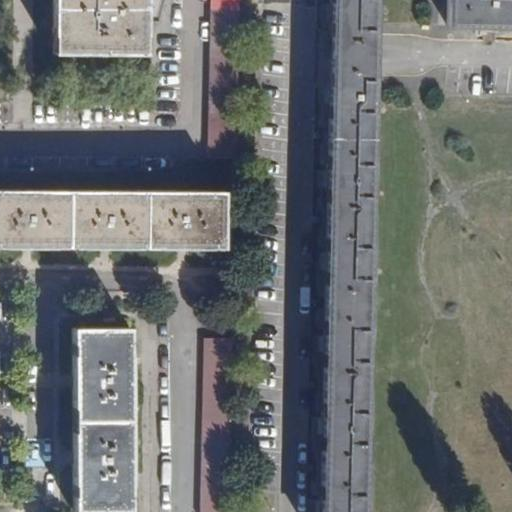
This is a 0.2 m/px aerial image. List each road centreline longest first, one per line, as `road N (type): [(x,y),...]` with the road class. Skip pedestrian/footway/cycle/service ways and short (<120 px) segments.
road 1 (residential): [(295,53),(285,511)]
road 2 (residential): [(511,55),(295,53)]
